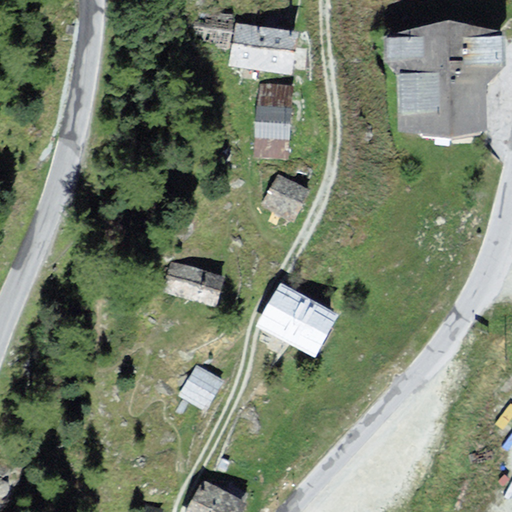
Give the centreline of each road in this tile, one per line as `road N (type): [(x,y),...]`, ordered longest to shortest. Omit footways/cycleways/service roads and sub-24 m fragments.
road 1 (track): [(325,0),(333,182),(255,324),(236,394),(179,511)]
road 2 (tertiary): [(293,511),(450,335),(489,266),(511,190)]
road 3 (tertiary): [(91,0),(64,165),(0,328)]
